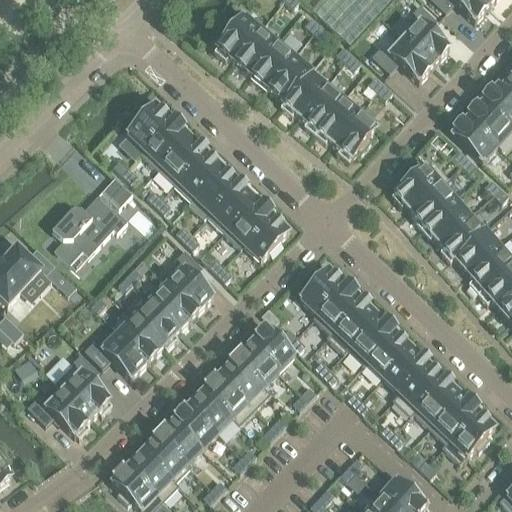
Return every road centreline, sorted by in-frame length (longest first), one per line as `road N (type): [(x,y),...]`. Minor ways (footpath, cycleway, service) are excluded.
road 1 (residential): [(323,226),(86,471),(24,511)]
road 2 (residential): [(511,23),(323,226)]
road 3 (residential): [(323,226),(127,31)]
road 4 (residential): [(511,403),(323,226)]
road 5 (unclassified): [(0,154),(127,31)]
